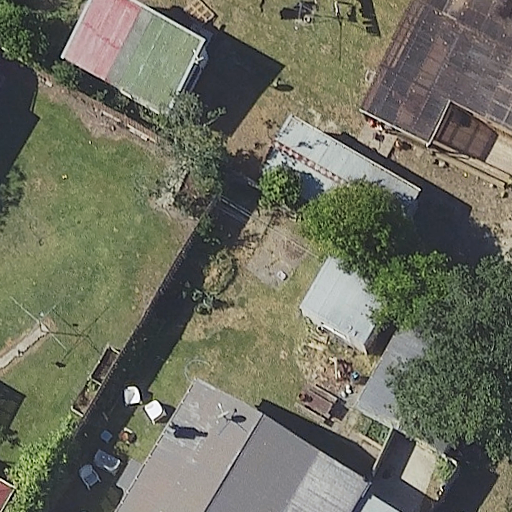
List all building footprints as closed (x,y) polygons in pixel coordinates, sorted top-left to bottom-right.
[(249,37),(189,0),(123,0),(77,74),(184,141),(249,37)] [(0,128),(28,81),(0,64),(0,128)] [(459,199),(302,115),(261,192),(417,276),(459,199)] [(407,511),(217,401),(151,511),(407,511)] [(0,511),(34,511),(35,511),(0,488),(0,511)]
